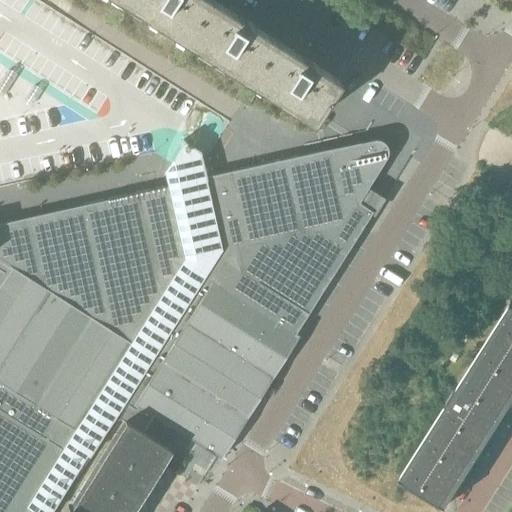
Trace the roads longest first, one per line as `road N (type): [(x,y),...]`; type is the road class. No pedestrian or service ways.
road 1 (residential): [(236,475),(459,121)]
road 2 (residential): [(459,121),(267,0)]
